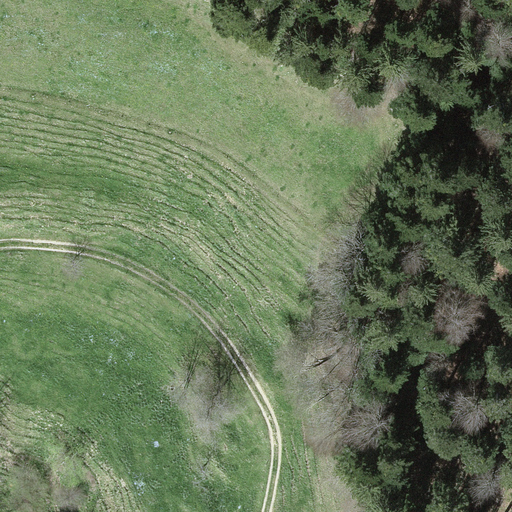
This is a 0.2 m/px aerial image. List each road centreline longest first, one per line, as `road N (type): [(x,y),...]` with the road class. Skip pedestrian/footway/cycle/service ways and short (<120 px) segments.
road 1 (track): [(511,330),(466,159),(431,120),(350,62),(221,0)]
road 2 (track): [(0,244),(46,244),(137,272),(208,327),(244,371),(272,428),(266,511)]
